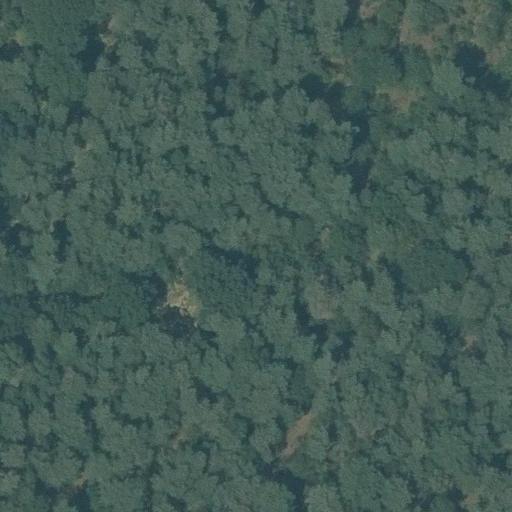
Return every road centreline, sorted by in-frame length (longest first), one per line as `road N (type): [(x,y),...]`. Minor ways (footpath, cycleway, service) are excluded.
road 1 (track): [(511,258),(270,271),(24,305)]
road 2 (track): [(428,0),(342,270)]
